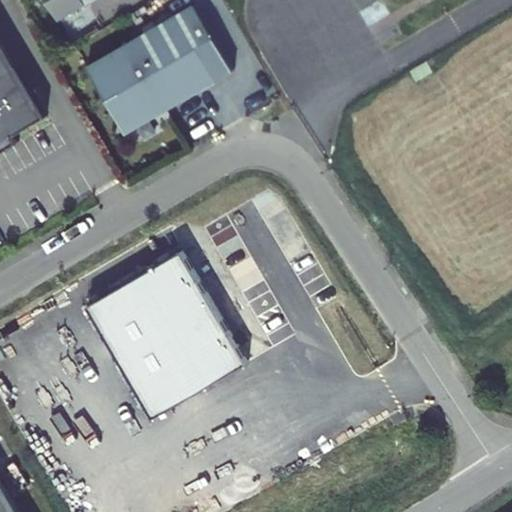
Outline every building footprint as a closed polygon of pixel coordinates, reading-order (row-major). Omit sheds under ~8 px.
[(49,0),(61,20),(94,0),(49,0)] [(89,67),(128,133),(236,70),(197,4),(89,67)] [(0,144),(1,144),(5,151),(20,142),(16,135),(49,116),(0,32),(0,144)] [(183,251),(88,305),(153,417),(248,362),(183,251)] [(0,511),(21,511),(0,474),(0,511)]
